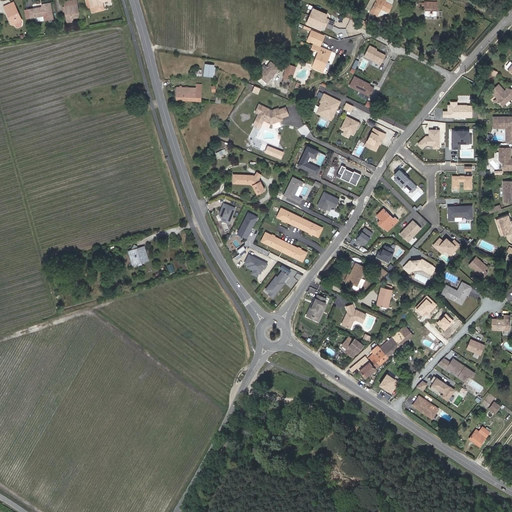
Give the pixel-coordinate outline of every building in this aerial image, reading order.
[(75,0),(64,2),(65,6),(66,11),(68,22),(73,21),(72,16),(79,15),(76,0),(75,0)] [(85,0),(88,8),(91,7),(92,12),(104,9),(102,2),(109,0),(85,0)] [(370,0),(366,8),(371,11),(370,13),(376,16),(381,8),(388,12),(391,5),(391,4),(393,0),(392,0),(370,0)] [(13,2),(4,6),(10,19),(12,18),(14,24),(16,28),(17,28),(22,26),(23,25),(21,21),(22,20),(13,2)] [(42,7),(29,9),(31,18),(44,15),(45,20),(53,18),(50,3),(42,5),(42,7)] [(424,3),(424,5),(424,7),(424,11),(428,11),(433,11),(437,11),(437,3),(424,3)] [(333,17),(312,9),(306,24),(322,31),(327,33),(329,27),(322,24),(324,20),(331,23),(333,17)] [(323,36),(311,31),(307,41),(320,45),(323,36)] [(319,51),(313,66),(323,70),(327,61),(325,60),(327,55),(326,54),(327,50),(314,45),(312,48),(319,51)] [(369,46),(364,56),(380,65),(385,56),(376,51),(377,50),(369,46)] [(272,62),(259,75),(267,83),(279,69),(272,62)] [(206,64),(205,72),(208,72),(208,77),(212,77),(213,66),(214,65),(206,64)] [(295,67),(287,64),(284,72),(290,74),(293,75),(295,67)] [(354,76),(349,86),(370,96),(374,87),(369,85),(370,84),(354,76)] [(177,100),(196,101),(196,91),(201,91),(201,84),(197,84),(197,88),(177,88),(177,100)] [(497,100),(498,104),(499,104),(502,107),(509,101),(509,99),(511,96),(511,90),(507,89),(506,92),(505,93),(499,86),(492,92),(497,100)] [(323,112),(322,116),(331,120),(339,101),(323,94),(320,102),(321,103),(318,110),(323,112)] [(346,102),(343,108),(350,111),(353,106),(346,102)] [(472,105),(447,104),(446,111),(442,111),(442,118),(471,118),(472,105)] [(259,105),(256,112),(259,114),(256,121),(262,124),(263,120),(271,124),(278,122),(280,121),(281,118),(288,116),(285,108),(279,110),(278,109),(272,111),(259,105)] [(346,116),(340,128),(343,129),(350,133),(352,134),(358,122),(346,116)] [(511,117),(494,118),(494,127),(499,127),(499,128),(506,128),(506,136),(506,144),(511,143),(511,117)] [(364,144),(375,149),(379,142),(378,141),(379,139),(380,139),(381,136),(383,137),(385,133),(373,127),(364,144)] [(439,129),(428,129),(428,135),(425,135),(416,144),(421,149),(426,145),(433,145),(433,149),(439,149),(439,129)] [(451,140),(451,148),(459,148),(459,142),(470,142),(470,135),(468,135),(468,130),(451,130),(451,137),(453,137),(453,140),(451,140)] [(306,145),(297,164),(316,174),(319,168),(307,162),(310,155),(315,157),(318,151),(306,145)] [(225,148),(217,152),(220,157),(228,152),(225,148)] [(503,163),(503,166),(503,170),(511,170),(511,159),(510,159),(510,148),(499,148),(499,153),(499,160),(502,163),(503,163)] [(337,176),(356,185),(361,175),(354,172),(353,173),(345,169),(345,168),(341,166),(337,176)] [(417,187),(398,169),(393,175),(412,193),(417,187)] [(259,179),(260,177),(256,175),(255,176),(252,175),(235,174),(234,182),(252,183),(254,184),(258,193),(266,189),(261,181),(259,179)] [(293,176),(284,195),(300,202),(302,198),(295,194),(299,184),(301,185),(303,181),(293,176)] [(452,187),(458,187),(458,181),(463,181),(463,189),(470,189),(471,176),(452,176),(452,187)] [(511,181),(503,181),(504,202),(511,202),(511,198),(511,181)] [(339,199),(324,192),(317,205),(326,209),(328,204),(335,207),(339,199)] [(236,207),(225,202),(220,213),(223,220),(230,223),(236,207)] [(452,206),(447,206),(447,220),(453,220),(453,216),(466,216),(466,218),(471,218),(471,205),(464,205),(464,206),(458,206),(456,206),(456,208),(453,208),(452,206)] [(490,214),(502,210),(500,205),(488,209),(490,214)] [(297,226),(302,217),(293,213),(292,216),(289,215),(288,211),(281,208),(277,217),(297,226)] [(384,229),(385,228),(387,231),(398,220),(395,217),(393,218),(383,209),(376,215),(380,219),(378,222),(384,229)] [(258,217),(250,212),(240,231),(248,235),(258,217)] [(511,225),(511,224),(511,221),(510,221),(508,215),(498,218),(504,235),(505,235),(511,232),(511,225),(511,226),(511,225)] [(302,217),(297,226),(318,236),(322,227),(315,224),(312,226),(310,225),(311,222),(302,217)] [(495,219),(501,236),(504,235),(498,218),(495,219)] [(407,243),(421,228),(412,220),(398,234),(407,243)] [(364,227),(355,240),(364,247),(373,234),(364,227)] [(283,250),(287,242),(267,232),(262,240),(269,244),(273,242),(275,243),(274,246),(283,250)] [(453,250),(459,244),(453,239),(451,242),(446,238),(443,242),(442,241),(439,238),(433,245),(442,252),(445,249),(448,252),(451,248),(453,250)] [(287,242),(283,250),(292,255),(293,252),(295,253),(297,257),(303,260),(307,252),(287,242)] [(144,247),(136,249),(137,246),(134,244),(130,251),(128,251),(133,265),(148,260),(144,247)] [(387,262),(394,249),(384,244),(381,250),(380,252),(379,251),(377,251),(374,256),(387,262)] [(250,254),(246,262),(249,264),(248,266),(254,269),(260,272),(261,273),(264,266),(266,267),(268,263),(262,260),(261,261),(258,259),(259,258),(250,254)] [(490,266),(478,255),(471,263),(483,273),(482,274),(485,277),(490,272),(487,269),(490,266)] [(410,261),(403,267),(409,273),(412,269),(422,268),(429,272),(433,266),(425,261),(424,262),(422,261),(421,261),(421,259),(410,261)] [(349,274),(347,281),(353,284),(351,288),(355,290),(361,288),(365,280),(361,278),(365,268),(355,263),(349,274)] [(277,276),(267,289),(271,292),(270,293),(274,297),(279,291),(278,289),(279,288),(280,289),(286,282),(284,281),(289,275),(284,270),(279,277),(277,276)] [(448,284),(443,292),(463,303),(469,290),(471,291),(473,286),(464,281),(459,290),(448,284)] [(381,305),(387,307),(388,307),(392,290),(381,287),(377,304),(381,305)] [(311,318),(316,321),(325,304),(323,303),(325,299),(317,295),(315,299),(314,298),(312,301),(313,302),(312,304),(311,304),(309,307),(310,309),(308,313),(311,315),(312,317),(311,318)] [(427,295),(416,307),(423,314),(426,311),(428,314),(437,305),(427,295)] [(366,314),(356,310),(354,311),(352,304),(344,307),(346,312),(341,325),(350,328),(353,321),(356,320),(362,323),(366,314)] [(454,320),(446,313),(437,323),(445,330),(454,320)] [(492,319),(492,330),(510,330),(511,315),(504,315),(504,319),(492,319)] [(405,325),(379,348),(388,357),(413,335),(405,325)] [(347,352),(354,357),(364,345),(355,338),(353,340),(349,337),(343,344),(349,349),(347,352)] [(471,339),(466,349),(481,355),(485,345),(471,339)] [(388,357),(379,348),(378,345),(376,346),(371,351),(373,353),(381,363),(388,357)] [(367,358),(375,368),(381,363),(373,353),(367,358)] [(375,368),(367,358),(365,356),(349,369),(352,372),(357,367),(365,377),(375,368)] [(443,358),(438,363),(443,367),(445,364),(447,360),(443,358)] [(471,371),(453,358),(448,366),(447,367),(456,374),(457,373),(459,374),(458,376),(465,381),(469,375),(471,371)] [(399,381),(387,373),(379,386),(391,393),(399,381)] [(434,376),(430,381),(433,383),(430,388),(437,393),(440,389),(445,393),(442,396),(447,400),(454,389),(434,376)] [(421,380),(416,386),(422,390),(427,384),(421,380)] [(419,396),(413,404),(417,406),(417,408),(420,410),(421,410),(423,411),(423,412),(432,418),(438,409),(419,396)] [(494,402),(489,409),(495,413),(500,406),(494,402)] [(476,429),(469,438),(479,445),(489,431),(482,426),(479,431),(476,429)]
